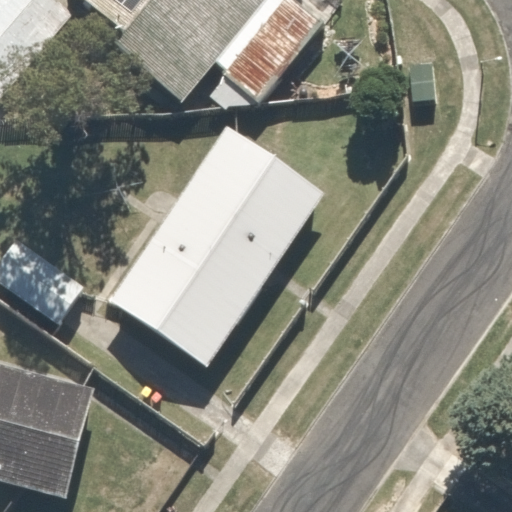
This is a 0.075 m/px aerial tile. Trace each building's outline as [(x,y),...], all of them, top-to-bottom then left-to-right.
[(313,35),(266,0),(59,0),(48,16),(124,72),(111,89),(177,139),(190,121),(228,149),(313,35)] [(0,105),(53,47),(11,10),(0,22),(0,105)] [(306,221),(217,163),(104,335),(192,393),(306,221)] [(20,240),(0,265),(0,291),(60,337),(92,295),(20,240)] [(0,509),(12,511),(59,511),(81,417),(0,398),(0,509)]
